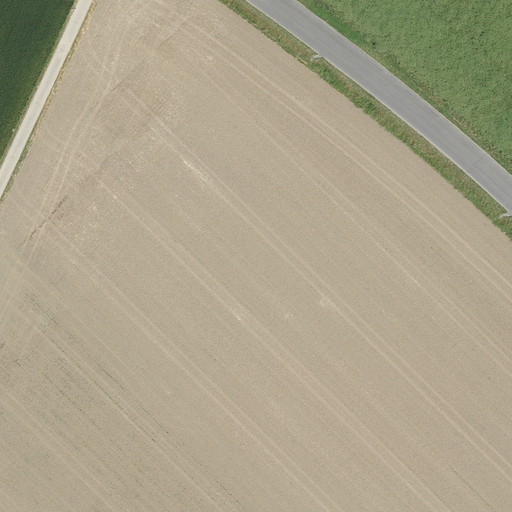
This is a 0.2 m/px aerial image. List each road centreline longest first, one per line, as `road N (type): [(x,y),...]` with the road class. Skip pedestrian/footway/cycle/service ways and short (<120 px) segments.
road 1 (unclassified): [(511,200),(344,56),(264,0)]
road 2 (track): [(0,191),(89,0)]
